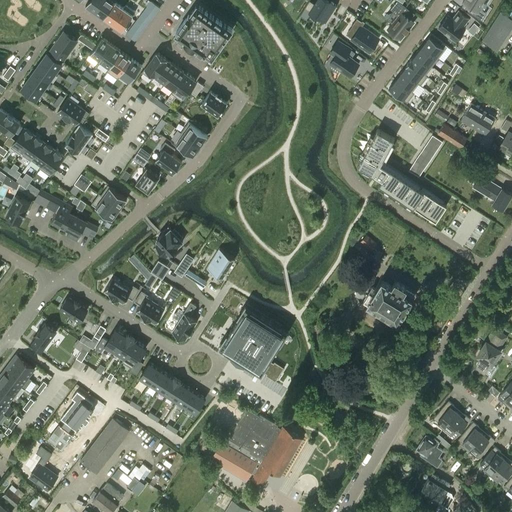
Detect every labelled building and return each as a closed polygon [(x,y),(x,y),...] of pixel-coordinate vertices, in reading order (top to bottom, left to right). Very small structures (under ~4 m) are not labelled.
[(95,11),(103,0),(89,0),(86,5),(95,11)] [(116,0),(103,0),(95,11),(104,17),(115,2),(116,2),(116,0)] [(309,0),(304,8),(309,11),(308,12),(309,13),(310,12),(319,18),(318,19),(319,19),(320,19),(325,22),(337,5),(336,4),(331,1),(330,0),(330,1),(329,0),(316,0),(314,3),(309,0)] [(392,23),(388,29),(400,38),(405,32),(406,33),(410,28),(408,27),(413,21),(411,19),(403,12),(407,7),(397,0),(396,0),(390,9),(393,11),(399,15),(392,23)] [(466,0),(462,7),(481,20),(486,12),(482,9),(487,0),(466,0)] [(134,41),(160,7),(151,1),(126,34),(134,41)] [(104,17),(113,24),(124,8),(116,2),(115,2),(104,17)] [(212,58),(233,29),(197,4),(189,15),(189,14),(176,33),(185,39),(184,39),(196,48),(196,47),(205,53),(212,58)] [(126,5),(124,8),(113,24),(122,30),(135,12),(126,5)] [(448,15),(439,27),(455,40),(465,28),(462,26),(468,18),(459,11),(455,16),(453,19),(448,15)] [(511,18),(500,11),(490,26),(505,36),(511,25),(511,18)] [(352,38),(363,47),(368,51),(369,51),(370,50),(371,49),(379,39),(362,27),(365,22),(362,20),(362,21),(357,17),(351,25),(352,25),(357,29),(358,30),(352,38)] [(474,24),(468,31),(473,35),(479,27),(474,24)] [(496,50),(505,36),(490,26),(481,40),(496,50)] [(51,49),(64,57),(77,39),(65,30),(51,49)] [(429,36),(422,45),(439,57),(444,61),(453,50),(448,47),(443,43),(441,45),(429,36)] [(100,60),(112,44),(102,37),(90,53),(100,60)] [(92,50),(95,46),(88,41),(85,45),(92,50)] [(351,58),(352,57),(350,55),(353,51),(338,41),(330,51),(332,52),(335,55),(330,62),(334,65),(333,66),(339,71),(340,69),(350,76),(359,63),(351,58)] [(98,62),(108,69),(109,69),(122,51),(112,44),(100,60),(98,62)] [(422,45),(416,53),(432,66),(439,57),(422,45)] [(131,58),(122,51),(109,69),(108,69),(107,71),(117,78),(120,74),(131,58)] [(166,59),(167,59),(157,51),(142,72),(152,79),(155,75),(166,59)] [(41,61),(56,72),(62,63),(47,52),(41,61)] [(412,57),(409,62),(425,74),(426,74),(432,66),(416,53),(412,57)] [(120,74),(130,81),(142,65),(131,58),(120,74)] [(165,82),(176,66),(167,59),(166,59),(155,75),(164,82),(165,82)] [(41,61),(34,70),(49,81),(56,72),(41,61)] [(406,66),(402,70),(419,83),(418,83),(420,85),(428,76),(426,74),(425,74),(409,62),(405,66),(406,66)] [(456,63),(452,68),(456,70),(459,72),(462,67),(459,65),(456,63)] [(16,69),(10,65),(3,75),(8,79),(16,69)] [(163,84),(172,91),(173,91),(186,73),(176,66),(165,82),(164,82),(163,84)] [(43,90),(49,81),(34,70),(28,79),(43,90)] [(402,70),(396,79),(412,92),(412,91),(415,87),(418,83),(419,83),(402,70)] [(196,80),(186,73),(173,91),(172,91),(171,93),(182,100),(196,80)] [(82,78),(78,83),(83,86),(87,81),(82,78)] [(36,99),(43,90),(28,79),(21,88),(36,99)] [(396,79),(389,88),(407,102),(414,93),(412,91),(412,92),(396,79)] [(198,81),(190,91),(196,95),(203,85),(198,81)] [(464,96),(467,92),(467,91),(455,84),(451,90),(458,94),(459,93),(464,96)] [(202,103),(218,115),(227,102),(221,98),(221,97),(217,94),(217,95),(210,90),(202,103)] [(68,97),(57,112),(75,124),(79,119),(83,122),(86,118),(82,115),(85,110),(68,97)] [(466,111),(490,126),(495,118),(471,103),(466,111)] [(0,126),(11,134),(20,122),(1,108),(0,109),(0,126)] [(434,115),(444,122),(448,116),(438,109),(434,115)] [(461,119),(474,127),(485,134),(490,126),(466,111),(461,119)] [(188,122),(181,132),(200,145),(207,135),(188,122)] [(433,131),(460,148),(467,138),(444,122),(439,130),(435,128),(433,131)] [(66,144),(79,153),(93,134),(80,124),(66,144)] [(21,154),(35,134),(25,127),(10,147),(21,154)] [(99,128),(95,133),(105,141),(109,135),(99,128)] [(377,129),(357,165),(375,174),(382,178),(379,183),(434,220),(447,205),(424,190),(381,162),(394,138),(377,129)] [(200,145),(181,132),(174,142),(193,155),(200,145)] [(35,134),(21,154),(31,161),(32,159),(44,141),(35,134)] [(511,142),(505,138),(499,148),(511,155),(511,142)] [(41,166),(54,148),(44,141),(32,159),(41,166)] [(172,170),(174,172),(182,161),(172,153),(175,148),(165,141),(161,146),(163,148),(156,159),(167,167),(167,168),(171,172),(172,170)] [(40,168),(50,175),(64,155),(54,148),(41,166),(40,168)] [(133,158),(144,165),(148,160),(137,152),(133,158)] [(479,159),(466,152),(462,158),(475,166),(479,159)] [(136,182),(148,191),(152,186),(153,186),(156,182),(155,181),(159,176),(147,167),(136,182)] [(92,181),(82,173),(78,179),(88,186),(92,181)] [(19,183),(6,174),(2,181),(16,188),(19,183)] [(480,174),(473,186),(494,200),(493,201),(492,203),(502,209),(511,193),(511,192),(502,186),(501,187),(480,174)] [(30,183),(23,178),(20,176),(16,181),(26,188),(30,183)] [(88,186),(78,179),(74,184),(84,191),(88,186)] [(26,188),(37,195),(40,190),(30,183),(26,188)] [(108,185),(101,195),(120,208),(127,198),(108,185)] [(40,190),(35,199),(40,202),(45,193),(40,190)] [(120,208),(101,195),(99,193),(92,204),(112,218),(120,208)] [(17,194),(6,216),(19,222),(23,216),(24,216),(27,208),(30,201),(17,194)] [(56,199),(51,208),(57,211),(52,220),(66,227),(73,214),(72,213),(74,209),(56,199)] [(81,199),(77,207),(82,210),(86,203),(81,199)] [(73,214),(66,227),(70,229),(67,234),(77,240),(82,231),(93,237),(98,227),(73,214)] [(160,242),(156,245),(166,256),(183,241),(171,227),(164,233),(164,232),(157,238),(160,242)] [(360,242),(371,251),(377,243),(366,234),(360,242)] [(352,236),(348,241),(353,245),(357,239),(352,236)] [(219,248),(207,267),(219,275),(222,277),(225,274),(235,258),(232,256),(232,255),(231,254),(230,255),(219,248)] [(158,260),(151,271),(162,279),(170,267),(158,260)] [(137,267),(144,274),(149,270),(142,262),(137,267)] [(182,276),(186,270),(178,265),(174,270),(182,276)] [(188,269),(184,274),(195,281),(199,276),(188,269)] [(112,277),(104,290),(123,303),(127,296),(132,299),(139,289),(133,285),(131,289),(112,277)] [(398,321),(412,298),(403,292),(406,288),(395,281),(392,285),(382,279),(371,296),(367,294),(363,300),(398,321)] [(173,302),(181,290),(174,286),(166,298),(173,302)] [(415,294),(406,288),(403,292),(412,298),(415,294)] [(142,290),(135,301),(140,304),(136,311),(155,323),(165,308),(146,296),(147,294),(142,290)] [(80,320),(87,309),(80,305),(81,305),(74,300),(74,301),(67,297),(60,308),(80,320)] [(178,322),(172,331),(185,340),(197,321),(189,316),(196,305),(191,302),(184,312),(178,308),(172,318),(178,322)] [(274,361),(273,362),(269,360),(270,358),(287,331),(246,305),(220,346),(234,355),(247,363),(261,372),(262,371),(266,374),(265,375),(275,381),(284,367),(274,361)] [(31,340),(42,348),(56,330),(45,322),(31,340)] [(100,325),(94,335),(99,339),(106,328),(100,325)] [(103,337),(96,348),(101,351),(104,347),(114,354),(126,334),(116,328),(108,340),(103,337)] [(477,363),(476,365),(476,367),(477,368),(478,369),(479,370),(485,374),(486,373),(491,376),(496,367),(491,364),(500,350),(497,348),(505,336),(494,329),(478,355),(481,357),(477,362),(477,363)] [(126,334),(114,354),(123,359),(123,360),(136,340),(126,334)] [(123,359),(122,361),(132,368),(131,370),(136,374),(143,363),(138,359),(146,347),(136,340),(123,360),(123,359)] [(83,347),(76,358),(82,361),(88,351),(83,347)] [(35,368),(18,355),(18,356),(16,354),(13,359),(15,360),(11,364),(28,377),(28,376),(35,368)] [(140,377),(149,383),(159,368),(150,362),(140,377)] [(11,364),(5,373),(21,385),(21,386),(25,389),(32,379),(28,376),(28,377),(11,364)] [(158,389),(168,374),(159,368),(149,383),(158,389)] [(5,373),(0,379),(0,382),(15,394),(21,386),(21,385),(5,373)] [(168,395),(177,379),(168,374),(158,389),(168,395)] [(177,401),(187,385),(177,379),(168,395),(177,401)] [(511,404),(511,402),(511,380),(498,398),(504,403),(506,400),(511,404)] [(9,402),(15,394),(0,382),(0,396),(8,403),(9,402)] [(186,406),(196,391),(187,385),(177,401),(186,406)] [(488,389),(496,396),(500,391),(492,385),(488,389)] [(75,400),(61,418),(65,421),(72,427),(76,429),(78,426),(80,427),(85,421),(86,422),(90,417),(88,416),(93,410),(93,409),(90,407),(94,403),(77,390),(72,397),(75,400)] [(196,391),(186,406),(195,412),(205,397),(196,391)] [(221,400),(226,403),(230,397),(225,394),(221,400)] [(0,396),(0,409),(4,413),(11,404),(9,402),(8,403),(0,396)] [(444,427),(457,412),(452,408),(454,405),(448,400),(433,418),(444,427)] [(302,437),(283,426),(282,428),(277,425),(278,423),(260,413),(259,415),(246,407),(228,438),(226,442),(222,439),(211,457),(246,479),(250,471),(254,474),(252,478),(262,484),(271,469),(280,475),(302,437)] [(457,412),(444,427),(455,436),(470,419),(464,414),(462,416),(457,412)] [(113,417),(80,460),(97,472),(129,430),(113,417)] [(59,424),(49,436),(53,439),(51,441),(61,449),(67,441),(68,441),(73,435),(68,432),(72,427),(65,421),(61,426),(59,424)] [(469,448),(482,433),(477,429),(479,426),(473,421),(458,439),(469,448)] [(482,433),(469,448),(480,457),(495,440),(489,435),(487,437),(482,433)] [(443,450),(437,446),(440,442),(434,437),(432,440),(426,435),(417,448),(422,452),(420,454),(437,465),(442,458),(439,456),(443,450)] [(39,464),(30,476),(48,489),(57,476),(43,465),(52,453),(41,445),(37,452),(43,456),(38,463),(39,464)] [(491,473),(503,458),(498,454),(501,451),(495,446),(480,464),(491,473)] [(16,463),(18,456),(10,454),(8,460),(16,463)] [(503,458),(491,473),(501,482),(511,469),(511,461),(511,460),(508,462),(503,458)] [(217,468),(212,465),(208,473),(212,476),(217,468)] [(119,477),(123,472),(124,471),(118,467),(112,475),(118,479),(119,477)] [(424,487),(421,492),(437,502),(438,502),(439,502),(447,507),(448,508),(454,498),(452,493),(447,490),(446,489),(449,484),(433,474),(429,479),(427,478),(423,486),(424,487)] [(128,484),(127,486),(131,489),(138,481),(139,480),(134,476),(133,477),(132,479),(128,484)] [(107,482),(102,488),(92,500),(107,511),(110,511),(124,494),(107,482)] [(2,496),(7,500),(14,492),(9,488),(2,496)] [(21,497),(14,492),(7,500),(14,506),(21,497)] [(224,511),(247,511),(249,510),(232,500),(224,511)] [(474,511),(477,510),(468,500),(461,506),(466,511),(474,511)]
